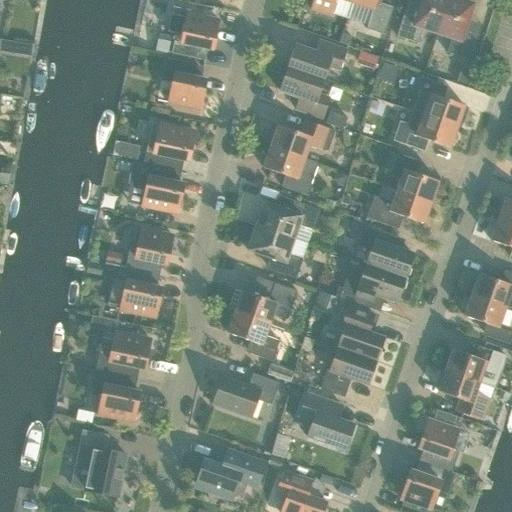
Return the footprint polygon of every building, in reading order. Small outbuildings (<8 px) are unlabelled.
[(342,0),(352,3),(353,0),(313,0),(310,9),(326,14),(330,0),(342,0)] [(376,0),(353,0),(352,3),(372,10),(366,29),(384,34),(393,7),(376,2),(376,0)] [(437,34),(447,0),(421,0),(417,13),(405,9),(397,36),(418,43),(423,29),(437,34)] [(473,4),(460,0),(447,0),(437,34),(453,39),(449,53),(470,60),(479,33),(464,29),(473,4)] [(187,13),(188,9),(172,6),(169,22),(175,32),(171,53),(200,59),(203,47),(212,49),(218,20),(187,13)] [(171,36),(159,34),(156,50),(168,53),(171,36)] [(287,68),(324,80),(329,66),(339,70),(346,50),(319,41),(315,52),(295,45),(287,68)] [(199,66),(165,59),(161,80),(172,83),(168,103),(199,109),(206,80),(196,78),(199,66)] [(471,73),(456,67),(450,82),(466,88),(471,73)] [(319,95),(324,80),(287,68),(279,90),(299,97),(295,109),(322,118),(329,98),(319,95)] [(420,91),(413,111),(457,127),(464,106),(438,97),(442,85),(420,78),(416,89),(420,91)] [(457,127),(413,111),(408,124),(400,122),(393,141),(420,150),(424,139),(450,148),(457,127)] [(278,126),(270,146),(305,158),(309,147),(328,151),(335,131),(308,121),(304,135),(278,126)] [(148,142),(143,163),(177,170),(179,158),(188,160),(195,131),(159,123),(155,143),(148,142)] [(305,158),(270,146),(263,167),(289,176),(285,188),(308,196),(312,184),(311,184),(319,163),(305,158)] [(397,190),(431,202),(438,181),(416,174),(420,162),(393,153),(386,173),(401,178),(397,190)] [(177,170),(143,163),(133,161),(128,184),(146,188),(142,206),(177,213),(183,184),(174,182),(177,170)] [(424,223),(431,202),(397,190),(393,202),(373,196),(366,218),(398,229),(402,216),(424,223)] [(323,206),(337,211),(340,202),(325,198),(323,206)] [(498,219),(511,224),(511,200),(505,198),(498,219)] [(263,203),(255,226),(294,240),(299,225),(313,230),(319,210),(294,201),(290,212),(263,203)] [(511,224),(498,219),(490,240),(511,247),(511,224)] [(366,265),(405,278),(413,254),(386,245),(390,234),(364,225),(357,245),(371,250),(366,265)] [(294,240),(255,226),(247,250),(273,259),(270,270),(296,279),(302,259),(289,254),(294,240)] [(129,247),(125,268),(154,274),(157,263),(166,265),(172,235),(141,229),(136,249),(129,247)] [(122,254),(108,251),(105,262),(119,265),(122,254)] [(396,302),(405,278),(366,265),(361,279),(347,274),(339,297),(370,308),(375,294),(396,302)] [(113,278),(107,304),(120,307),(120,310),(155,317),(161,288),(152,286),(154,274),(125,268),(119,267),(116,279),(113,278)] [(511,272),(509,271),(505,283),(479,274),(471,295),(506,307),(511,308),(511,305),(511,272)] [(235,312),(269,324),(273,314),(287,319),(291,308),(295,297),(297,290),(274,283),(272,289),(268,300),(242,291),(235,312)] [(318,291),(312,308),(331,314),(337,297),(318,291)] [(506,307),(471,295),(464,316),(490,325),(486,336),(509,344),(511,334),(511,331),(499,327),(506,307)] [(337,348),(376,361),(384,337),(367,331),(373,313),(349,305),(343,324),(345,325),(337,348)] [(265,336),(269,324),(235,312),(228,333),(254,342),(250,353),(272,361),(276,350),(279,341),(265,336)] [(99,349),(95,371),(132,379),(135,367),(144,369),(150,339),(115,332),(115,333),(104,331),(99,349)] [(452,349),(445,370),(479,382),(487,362),(501,366),(505,355),(482,347),(478,358),(452,349)] [(367,385),(376,361),(337,348),(329,370),(327,369),(320,388),(344,397),(350,379),(367,385)] [(293,372),(270,364),(267,374),(290,382),(293,372)] [(479,382),(445,370),(438,391),(459,399),(455,411),(483,421),(490,399),(475,394),(479,382)] [(132,379),(95,371),(90,392),(102,394),(98,414),(133,422),(139,392),(130,390),(132,379)] [(279,382),(252,373),(248,385),(222,376),(212,404),(251,418),(257,399),(271,404),(279,382)] [(345,450),(354,424),(337,418),(342,405),(307,393),(299,416),(313,421),(307,437),(345,450)] [(423,462),(451,472),(458,452),(451,449),(458,430),(428,419),(418,448),(427,451),(423,462)] [(126,455),(104,450),(107,436),(83,431),(78,455),(92,457),(85,490),(117,496),(126,455)] [(265,462),(233,451),(228,449),(222,465),(204,459),(195,483),(233,497),(238,482),(256,488),(265,462)] [(282,459),(271,456),(268,465),(280,469),(282,459)] [(455,473),(451,472),(423,462),(419,473),(410,470),(400,499),(430,509),(437,490),(448,494),(455,473)] [(323,511),(327,502),(302,493),(307,479),(284,471),(275,495),(286,498),(280,511),(323,511)]
